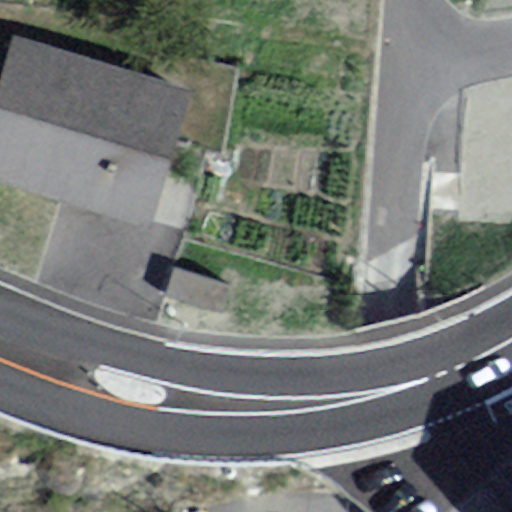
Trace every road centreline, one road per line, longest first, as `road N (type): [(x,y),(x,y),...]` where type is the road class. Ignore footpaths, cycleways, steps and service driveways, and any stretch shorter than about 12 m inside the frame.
road 1 (secondary): [(511,341),(394,394),(291,415),(169,412),(104,401),(0,359)]
road 2 (residential): [(511,41),(406,52),(410,0)]
